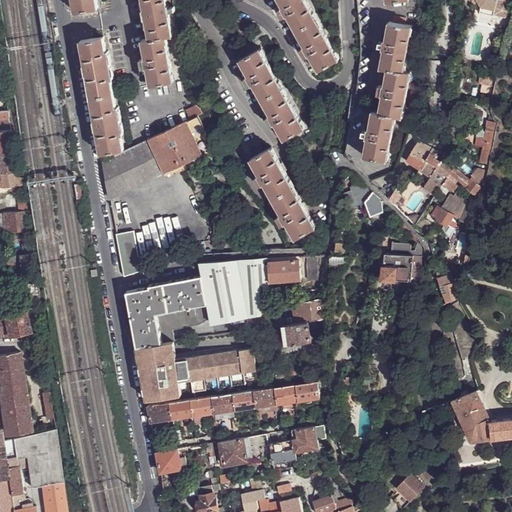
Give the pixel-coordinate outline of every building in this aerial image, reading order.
[(72,0),(75,12),(99,8),(97,0),(72,0)] [(147,67),(151,86),(174,81),(166,38),(173,36),(169,14),(170,14),(169,5),(167,5),(166,0),(142,0),(144,10),(143,11),(144,16),(145,19),(146,19),(149,39),(142,40),(146,58),(145,59),(145,63),(146,67),(147,67)] [(310,55),(319,72),(339,60),(305,0),(279,0),(283,7),(282,8),(285,11),(287,15),(288,15),(305,47),(307,52),(309,55),(310,55)] [(480,17),(494,20),(499,0),(475,0),(478,3),(482,10),(480,17)] [(493,26),(494,20),(480,17),(479,22),(493,26)] [(368,138),(365,156),(388,161),(396,117),(403,118),(411,71),(405,70),(412,26),(389,22),(386,41),(385,40),(384,45),(383,49),(384,50),(381,68),(388,70),(385,86),(383,86),(382,92),(382,95),(383,95),(380,112),(373,111),(370,129),(369,129),(367,135),(367,138),(368,138)] [(99,140),(101,153),(125,148),(122,134),(123,133),(118,107),(117,107),(112,79),(113,79),(108,52),(107,52),(104,38),(81,41),(85,65),(84,66),(85,71),(86,74),(87,73),(92,103),(95,119),(94,120),(96,129),(97,129),(99,140)] [(275,123),(285,140),(305,128),(261,49),(240,60),(249,76),(248,76),(250,81),(252,85),(253,84),(271,115),(270,116),(272,120),(274,123),(275,123)] [(0,119),(3,119),(4,122),(8,122),(9,130),(14,130),(9,111),(0,111),(0,119)] [(165,172),(217,148),(205,130),(197,115),(149,138),(165,172)] [(488,166),(492,146),(497,123),(487,122),(486,139),(478,138),(476,148),(483,149),(480,164),(488,166)] [(0,151),(14,151),(9,130),(0,131),(0,151)] [(165,172),(149,138),(103,160),(109,198),(165,172)] [(425,161),(432,149),(418,141),(407,161),(420,170),(425,161)] [(287,222),(297,239),(316,227),(272,147),(251,159),(260,175),(259,175),(262,180),(264,184),(265,183),(282,214),(284,219),(286,222),(287,222)] [(425,161),(420,170),(430,177),(441,163),(435,158),(438,152),(432,149),(425,161)] [(17,172),(14,151),(0,151),(0,161),(2,173),(17,172)] [(441,163),(430,177),(442,186),(454,168),(444,159),(441,163)] [(454,168),(442,186),(451,192),(456,186),(454,185),(457,181),(469,191),(474,185),(470,182),(454,168)] [(470,182),(474,185),(469,191),(475,195),(481,187),(483,189),(486,173),(479,171),(470,182)] [(0,192),(19,191),(26,191),(26,188),(16,189),(16,184),(25,182),(24,172),(17,172),(2,173),(0,172),(0,192)] [(383,212),(383,209),(382,200),(359,181),(351,191),(352,193),(341,199),(349,212),(363,204),(371,217),(383,212)] [(29,211),(26,191),(19,191),(21,212),(29,211)] [(446,224),(454,229),(457,221),(458,218),(467,202),(467,201),(455,194),(453,197),(449,195),(440,207),(436,205),(430,215),(446,224)] [(458,218),(457,221),(471,226),(476,205),(467,202),(458,218)] [(0,219),(5,219),(5,223),(6,231),(26,230),(32,230),(29,211),(21,212),(0,213),(0,219)] [(174,229),(186,226),(183,215),(157,222),(158,229),(173,225),(174,229)] [(406,217),(414,225),(419,217),(417,215),(406,217)] [(376,228),(371,218),(366,220),(371,231),(376,228)] [(417,245),(420,241),(416,235),(399,219),(393,225),(417,245)] [(442,231),(450,240),(454,229),(446,224),(442,231)] [(35,253),(32,230),(26,230),(29,253),(35,253)] [(117,241),(119,251),(136,246),(133,237),(117,241)] [(429,247),(431,252),(442,249),(443,240),(428,244),(429,247)] [(339,251),(334,250),(331,255),(345,255),(345,251),(344,251),(344,244),(340,243),(339,251)] [(193,248),(196,256),(206,254),(203,245),(193,248)] [(39,278),(35,253),(29,253),(21,254),(23,268),(24,279),(39,278)] [(383,279),(408,282),(408,290),(409,290),(408,296),(415,296),(419,292),(420,283),(421,283),(421,262),(421,257),(385,253),(383,279)] [(23,268),(21,254),(1,255),(2,267),(2,270),(23,268)] [(318,279),(317,255),(307,256),(308,280),(318,279)] [(345,255),(331,255),(329,255),(329,264),(345,264),(345,255)] [(261,305),(273,304),(270,281),(301,280),(300,256),(200,263),(202,275),(208,303),(211,318),(211,323),(262,313),(261,305)] [(149,264),(142,266),(141,261),(122,266),(125,276),(150,269),(149,264)] [(0,280),(12,279),(11,272),(0,272),(0,280)] [(456,283),(454,281),(452,274),(438,278),(446,303),(455,298),(456,283)] [(194,306),(208,303),(202,275),(196,276),(182,279),(149,285),(150,287),(127,291),(129,304),(135,334),(137,346),(162,342),(157,312),(188,307),(190,317),(196,315),(194,306)] [(42,299),(39,278),(24,279),(18,279),(22,303),(37,300),(42,299)] [(328,305),(328,297),(292,302),(295,323),(309,321),(325,319),(326,312),(328,305)] [(477,330),(459,300),(449,305),(467,336),(477,330)] [(188,307),(157,312),(162,342),(173,340),(175,340),(173,330),(198,325),(211,318),(208,303),(194,306),(196,315),(190,317),(188,307)] [(273,304),(261,305),(262,313),(274,311),(273,304)] [(0,336),(32,330),(27,309),(0,314),(0,336)] [(311,340),(309,321),(295,323),(282,325),(285,344),(311,340)] [(285,344),(282,325),(274,326),(278,356),(287,355),(285,344)] [(462,378),(466,375),(463,359),(462,359),(451,329),(448,331),(462,378)] [(162,342),(137,346),(145,387),(147,398),(181,394),(179,381),(256,370),(253,347),(176,358),(173,340),(162,342)] [(285,344),(287,355),(313,351),(311,340),(285,344)] [(35,416),(31,417),(21,352),(0,355),(0,392),(7,435),(33,431),(35,430),(34,423),(36,423),(35,416)] [(266,388),(275,387),(273,376),(265,377),(266,388)] [(296,383),(299,400),(320,397),(318,380),(296,383)] [(293,401),(299,400),(296,383),(275,387),(278,403),(284,403),(293,401)] [(258,406),(278,403),(275,387),(266,388),(262,388),(254,390),(257,406),(258,406)] [(236,409),(257,406),(254,390),(233,393),(236,409)] [(511,417),(489,420),(477,390),(454,399),(473,440),(511,434),(511,417)] [(50,430),(57,429),(51,392),(44,393),(48,420),(49,420),(50,430)] [(215,412),(236,409),(233,393),(212,396),(215,412)] [(194,415),(212,413),(214,428),(218,427),(217,421),(215,412),(212,396),(191,399),(194,415)] [(191,416),(194,415),(191,399),(170,402),(173,418),(191,416)] [(295,408),(293,401),(284,403),(285,409),(295,408)] [(151,421),(173,418),(170,402),(148,405),(151,421)] [(276,409),(279,409),(278,403),(258,406),(258,412),(276,409)] [(254,415),(258,414),(257,406),(236,409),(238,417),(254,415)] [(235,418),(238,418),(238,417),(236,409),(215,412),(217,421),(235,418)] [(297,451),(329,446),(325,424),(326,418),(318,419),(319,425),(316,425),(293,429),(295,438),(271,443),(273,456),(274,461),(298,457),(297,451)] [(37,511),(37,506),(18,509),(15,494),(22,493),(18,457),(27,455),(32,487),(43,486),(46,511),(69,511),(57,429),(50,430),(4,440),(5,444),(10,478),(15,510),(15,511),(37,511)] [(236,463),(249,461),(273,456),(271,443),(269,433),(221,441),(223,453),(224,452),(226,463),(235,461),(236,463)] [(0,479),(10,478),(5,444),(0,445),(0,479)] [(180,454),(179,448),(157,451),(159,462),(161,472),(188,468),(186,453),(180,454)] [(402,507),(425,485),(412,471),(397,485),(402,491),(394,499),(402,507)] [(221,476),(222,483),(230,482),(232,481),(231,475),(221,476)] [(15,511),(15,510),(10,478),(0,479),(0,511),(15,511)] [(222,488),(224,499),(233,497),(230,482),(222,483),(221,483),(222,488)] [(278,485),(280,493),(293,490),(291,482),(278,485)] [(255,511),(255,509),(260,508),(258,498),(266,497),(264,488),(243,493),(246,509),(244,510),(244,511),(255,511)] [(202,511),(226,511),(225,507),(219,508),(217,497),(216,497),(215,491),(202,494),(203,499),(199,500),(199,501),(198,503),(199,508),(199,510),(201,511),(203,511),(202,511)] [(316,511),(327,511),(328,511),(334,510),(338,508),(337,506),(333,493),(314,500),(316,511)] [(304,511),(300,496),(282,501),(282,502),(284,511),(304,511)] [(337,506),(338,508),(358,501),(354,498),(339,504),(339,505),(337,506)] [(284,511),(282,502),(276,503),(278,511),(276,511),(284,511)]
